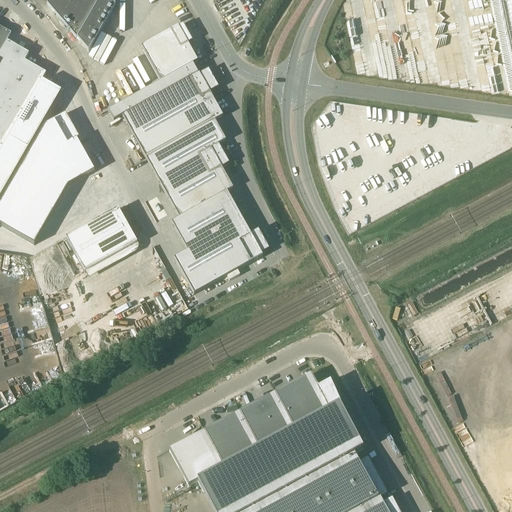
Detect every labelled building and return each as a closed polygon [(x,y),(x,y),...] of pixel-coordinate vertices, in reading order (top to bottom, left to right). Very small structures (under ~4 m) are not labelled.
[(48,0),(47,3),(80,34),(88,53),(115,6),(104,0),(48,0)] [(423,18),(436,25),(442,14),(418,1),(417,2),(413,0),(387,0),(392,2),(389,7),(404,14),(407,9),(413,13),(410,18),(420,24),(423,18)] [(380,34),(388,20),(366,8),(359,23),(380,34)] [(112,13),(112,38),(107,38),(107,41),(118,41),(118,13),(112,13)] [(494,25),(511,19),(510,13),(492,19),(494,25)] [(403,34),(406,24),(394,20),(391,30),(403,34)] [(178,26),(140,47),(160,83),(192,65),(198,62),(197,61),(197,60),(197,59),(196,60),(188,44),(192,42),(191,41),(183,27),(183,26),(183,25),(182,26),(179,28),(179,27),(178,27),(178,26)] [(0,194),(59,94),(41,82),(46,73),(25,61),(29,54),(7,41),(11,34),(0,27),(0,194)] [(452,31),(429,32),(430,38),(422,39),(422,45),(453,43),(452,31)] [(410,45),(410,37),(399,36),(399,44),(410,45)] [(424,63),(428,77),(435,74),(431,61),(424,63)] [(160,83),(108,112),(113,122),(122,117),(170,204),(179,219),(171,224),(187,252),(174,260),(188,286),(192,293),(194,295),(197,294),(207,288),(262,257),(262,256),(261,257),(260,255),(261,254),(260,254),(267,250),(268,251),(269,250),(268,249),(267,249),(258,232),(258,231),(257,231),(257,232),(250,236),(250,234),(249,235),(226,193),(233,189),(232,188),(231,189),(220,169),(221,169),(221,168),(228,164),(228,165),(229,164),(228,163),(228,164),(218,147),(219,147),(218,145),(225,142),(225,140),(223,141),(215,126),(213,123),(219,119),(223,117),(222,116),(221,116),(209,94),(209,93),(217,88),(217,89),(219,89),(218,88),(217,88),(208,71),(209,71),(208,70),(207,71),(200,76),(199,74),(197,74),(192,65),(160,83)] [(45,126),(0,204),(0,226),(34,246),(68,187),(94,172),(77,140),(79,139),(65,114),(53,121),(45,126)] [(123,218),(122,216),(122,217),(118,209),(65,239),(85,273),(137,244),(123,218)] [(428,310),(429,300),(416,300),(416,309),(428,310)] [(431,302),(431,311),(443,310),(443,301),(431,302)] [(357,370),(369,392),(374,389),(363,367),(357,370)] [(311,375),(169,451),(188,487),(197,482),(213,511),(397,511),(391,500),(383,505),(379,498),(386,494),(367,460),(359,464),(354,455),(362,450),(330,389),(321,394),(311,375)]
